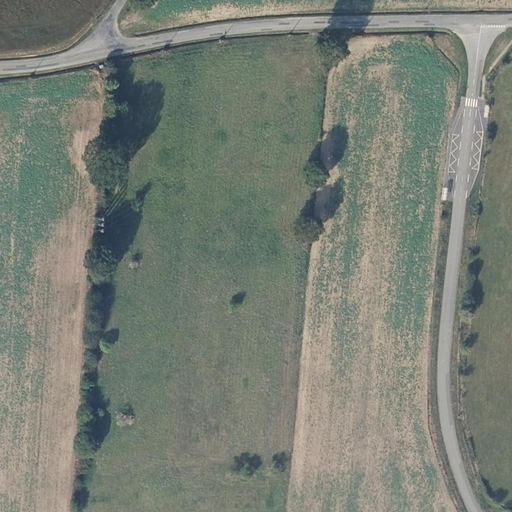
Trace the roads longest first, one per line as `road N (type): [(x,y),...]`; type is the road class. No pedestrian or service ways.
road 1 (unclassified): [(477,511),(448,439),(446,387),(483,20)]
road 2 (unclassified): [(99,53),(213,30),(483,20)]
